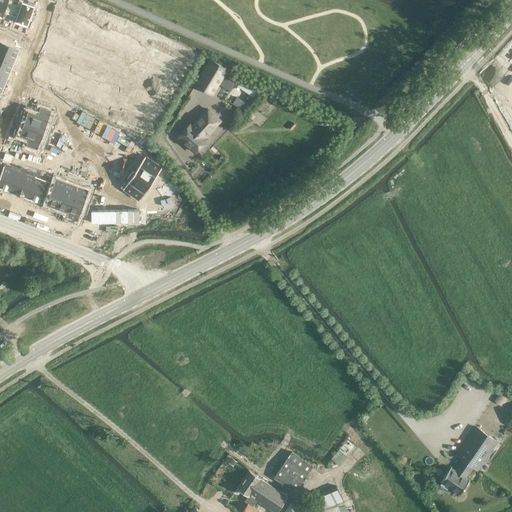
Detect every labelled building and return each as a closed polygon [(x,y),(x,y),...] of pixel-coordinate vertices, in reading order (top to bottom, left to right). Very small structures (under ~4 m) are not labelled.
[(0,0),(0,14),(10,18),(15,4),(9,1),(9,0),(0,0)] [(15,4),(10,18),(29,25),(36,5),(34,5),(35,3),(29,0),(28,3),(23,1),(21,6),(15,4)] [(62,18),(58,27),(70,32),(72,33),(73,34),(72,37),(82,41),(84,36),(87,37),(88,37),(91,38),(91,39),(94,40),(99,29),(89,24),(91,21),(88,20),(83,18),(73,14),(68,11),(65,10),(65,11),(65,12),(62,18)] [(351,38),(355,28),(351,26),(346,36),(351,38)] [(109,39),(105,47),(116,52),(119,53),(118,53),(120,54),(118,57),(129,62),(131,56),(134,58),(134,57),(138,59),(141,61),(146,49),(136,45),(137,42),(135,41),(129,38),(120,34),(114,32),(112,31),(112,32),(109,39)] [(0,40),(0,58),(14,64),(20,49),(0,40)] [(153,60),(147,73),(158,77),(159,74),(160,74),(161,74),(163,75),(174,80),(175,78),(176,79),(176,78),(180,80),(179,80),(181,81),(186,69),(180,67),(181,64),(179,62),(179,63),(173,60),(164,56),(158,54),(156,53),(156,54),(153,61),(153,60)] [(0,58),(0,76),(7,79),(14,64),(0,58)] [(228,69),(211,59),(195,85),(213,95),(228,69)] [(36,76),(36,77),(38,78),(44,80),(53,85),(53,84),(59,87),(61,88),(63,85),(73,89),(78,78),(74,76),(74,77),(71,75),(68,73),(70,68),(60,63),(58,67),(57,66),(55,65),(43,60),(39,69),(40,69),(37,76),(36,76)] [(349,83),(357,65),(350,63),(342,80),(349,83)] [(256,98),(260,91),(242,80),(238,86),(256,98)] [(83,96),(82,98),(85,99),(85,98),(90,101),(100,105),(105,107),(105,108),(108,109),(109,105),(119,110),(124,99),(121,97),(117,96),(117,95),(114,94),(117,89),(106,84),(105,87),(104,87),(103,87),(101,86),(90,81),(86,90),(83,96)] [(129,109),(129,110),(131,111),(137,113),(146,117),(152,119),(152,120),(154,121),(156,117),(162,120),(167,108),(165,108),(161,107),(162,106),(161,106),(161,104),(150,99),(148,98),(146,97),(148,94),(137,89),(132,102),(133,102),(130,109),(129,109)] [(238,96),(234,103),(244,110),(248,103),(238,96)] [(30,111),(25,123),(45,130),(51,111),(41,107),(39,114),(30,111)] [(220,121),(208,109),(192,126),(190,124),(178,137),(195,152),(207,140),(205,138),(220,121)] [(235,112),(230,114),(233,121),(238,120),(235,112)] [(25,123),(21,135),(30,138),(28,145),(38,149),(45,130),(25,123)] [(67,129),(65,135),(75,138),(77,133),(67,129)] [(65,135),(63,140),(73,144),(75,138),(65,135)] [(10,143),(7,150),(16,153),(19,146),(10,143)] [(110,149),(109,155),(119,158),(121,153),(110,149)] [(109,155),(107,160),(117,164),(119,158),(109,155)] [(146,156),(135,172),(152,184),(163,167),(146,156)] [(69,159),(65,170),(70,171),(74,161),(69,159)] [(74,161),(70,171),(76,173),(80,163),(74,161)] [(83,164),(80,175),(85,177),(89,166),(83,164)] [(5,165),(0,177),(0,187),(13,192),(20,171),(5,165)] [(20,171),(13,192),(28,197),(36,176),(20,171)] [(135,172),(124,189),(141,200),(152,184),(135,172)] [(36,176),(28,197),(44,203),(51,182),(36,176)] [(55,184),(48,203),(57,207),(65,187),(55,184)] [(65,187),(57,207),(66,210),(74,190),(65,187)] [(74,190),(66,210),(70,211),(68,216),(78,220),(89,191),(81,188),(80,193),(74,190)] [(502,405),(510,394),(503,389),(495,400),(502,405)] [(497,441),(477,426),(457,455),(462,459),(455,470),(450,467),(440,482),(449,487),(459,494),(459,495),(470,479),(469,479),(466,477),(473,467),(477,470),(497,441)] [(344,433),(327,455),(340,465),(357,443),(344,433)] [(312,464),(291,451),(275,476),(295,489),(312,464)] [(288,496),(249,470),(237,488),(250,496),(245,502),(248,504),(243,511),(260,511),(253,507),(257,501),(274,511),(304,511),(305,511),(286,499),(288,496)] [(315,499),(321,511),(319,511),(345,511),(338,489),(315,499)]
